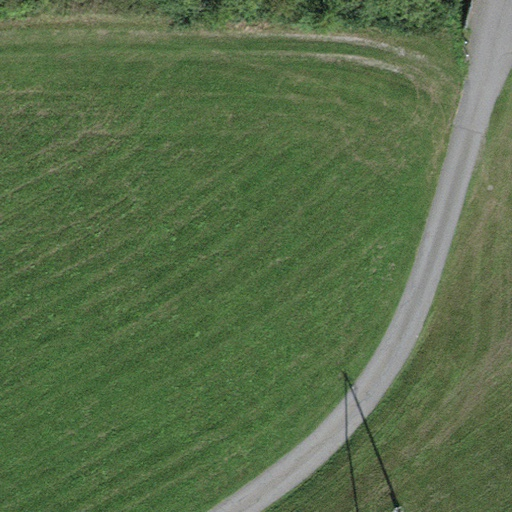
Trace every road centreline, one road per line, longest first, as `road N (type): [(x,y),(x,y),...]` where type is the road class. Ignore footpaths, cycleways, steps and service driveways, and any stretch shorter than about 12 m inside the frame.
road 1 (unclassified): [(504,0),(422,268),(359,393),(283,472),(226,511)]
road 2 (track): [(481,66),(319,36),(0,41)]
